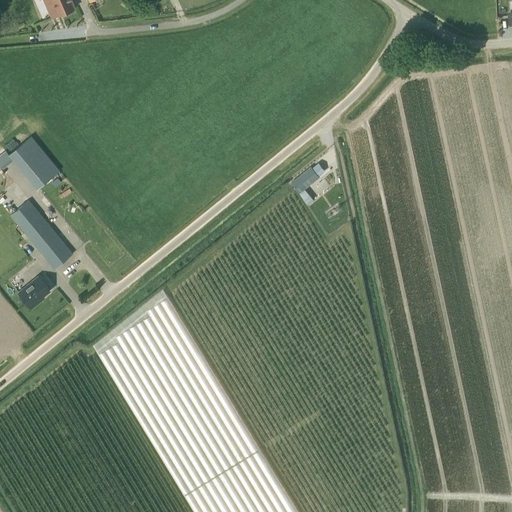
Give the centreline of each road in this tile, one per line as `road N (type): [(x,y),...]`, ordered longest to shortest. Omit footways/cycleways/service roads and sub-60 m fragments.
road 1 (unclassified): [(0,386),(346,103),(410,14)]
road 2 (track): [(508,65),(414,76),(397,82),(353,126),(329,118)]
road 3 (unclassified): [(101,33),(184,26),(245,0)]
